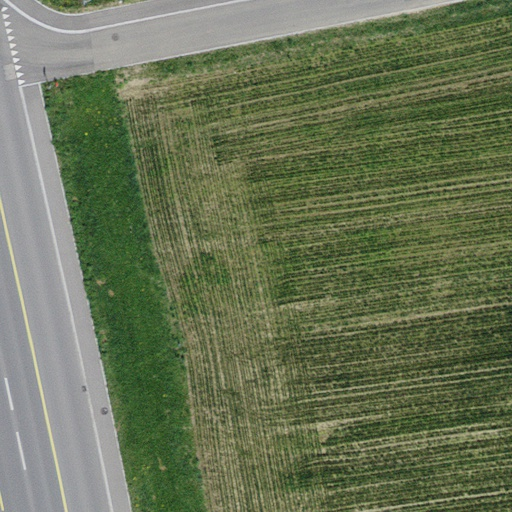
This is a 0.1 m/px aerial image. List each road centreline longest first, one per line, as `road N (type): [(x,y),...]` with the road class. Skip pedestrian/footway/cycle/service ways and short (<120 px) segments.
road 1 (residential): [(134,43),(345,0)]
road 2 (primary): [(0,352),(34,511)]
road 3 (residential): [(134,43),(0,69)]
